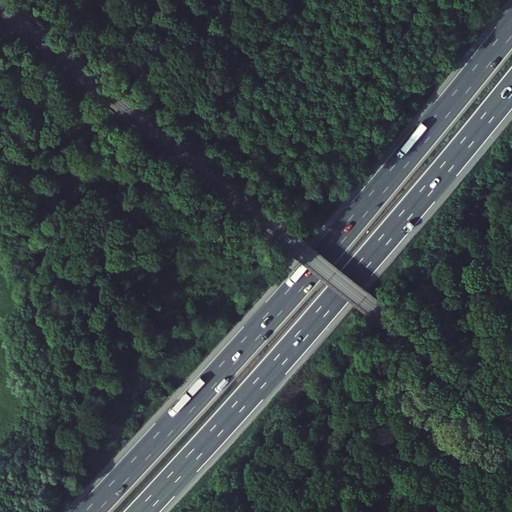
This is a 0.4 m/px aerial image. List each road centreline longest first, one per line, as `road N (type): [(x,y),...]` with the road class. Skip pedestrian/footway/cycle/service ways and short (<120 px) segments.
road 1 (tertiary): [(511,419),(0,5)]
road 2 (motorway): [(511,28),(292,292),(90,511)]
road 3 (motorway): [(141,511),(511,87)]
